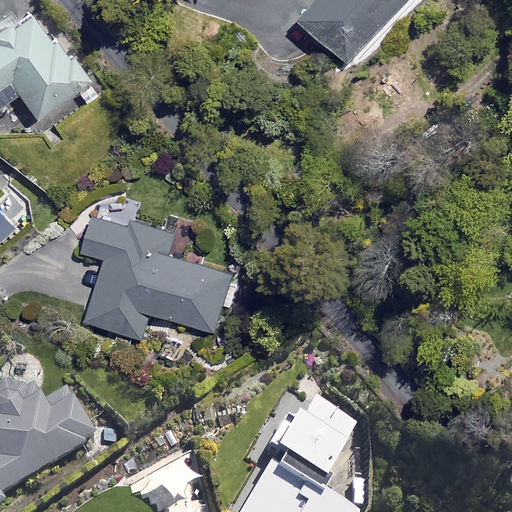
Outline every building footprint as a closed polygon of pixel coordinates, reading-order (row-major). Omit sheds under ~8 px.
[(403,0),(312,0),(300,13),(350,59),(403,0)] [(48,34),(25,4),(0,22),(0,100),(16,89),(34,114),(87,76),(53,30),(48,34)] [(174,232),(95,206),(82,244),(106,252),(85,316),(143,335),(152,308),(216,329),(232,280),(166,258),(174,232)] [(0,235),(12,223),(0,211),(0,235)] [(0,504),(4,502),(1,497),(95,438),(60,384),(30,403),(10,371),(0,377),(0,504)] [(355,429),(300,393),(264,449),(273,455),(235,511),(335,511),(312,497),(355,429)]
